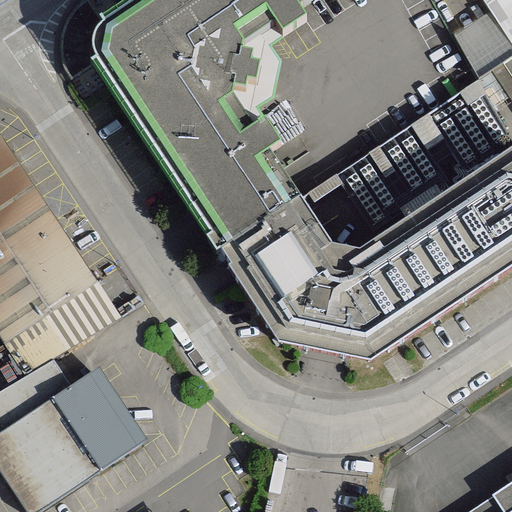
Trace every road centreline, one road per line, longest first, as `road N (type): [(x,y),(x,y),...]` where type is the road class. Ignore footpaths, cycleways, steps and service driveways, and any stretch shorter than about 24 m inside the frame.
road 1 (unclassified): [(2,22),(228,372),(273,411),(344,429),(387,423),(511,344)]
road 2 (unknown): [(235,380),(180,475),(116,511)]
